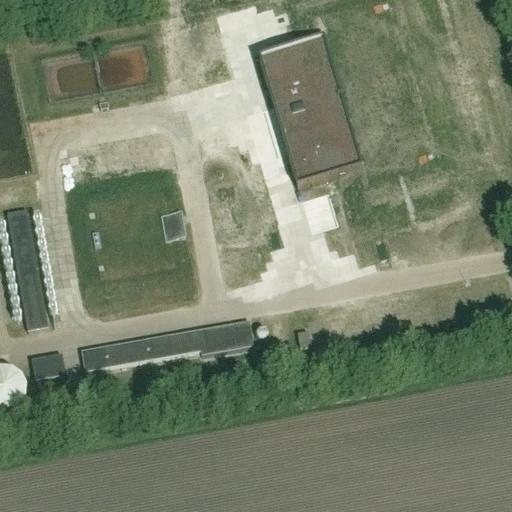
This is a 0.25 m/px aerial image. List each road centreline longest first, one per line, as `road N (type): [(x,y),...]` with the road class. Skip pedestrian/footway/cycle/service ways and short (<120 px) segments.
road 1 (unknown): [(96,332),(45,172),(58,134),(73,126),(155,113),(190,132),(223,310)]
road 2 (unclassified): [(96,332),(511,259)]
